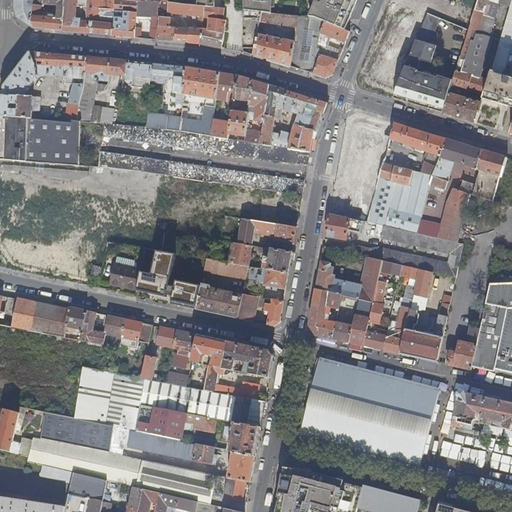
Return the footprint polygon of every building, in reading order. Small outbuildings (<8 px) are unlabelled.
[(16,0),(16,11),(18,18),(32,27),(34,7),(45,8),(46,0),(16,0)] [(63,32),(65,0),(46,0),(45,8),(34,7),(32,27),(35,29),(63,32)] [(65,0),(63,32),(88,34),(89,23),(88,19),(77,18),(78,7),(88,8),(88,0),(65,0)] [(89,23),(88,34),(114,36),(115,26),(96,24),(97,12),(101,12),(101,8),(109,9),(110,0),(88,0),(88,8),(87,11),(88,19),(89,23)] [(115,26),(114,36),(135,38),(136,28),(136,17),(137,1),(131,0),(117,0),(117,10),(116,12),(126,13),(125,23),(115,22),(115,26)] [(205,7),(214,8),(213,0),(196,0),(196,6),(205,7)] [(246,19),(245,53),(247,53),(254,56),(259,34),(261,26),(264,13),(274,14),(274,0),(246,0),(246,11),(259,13),(259,19),(253,19),(253,18),(248,18),(248,19),(246,19)] [(316,0),(309,18),(317,19),(322,21),(326,22),(346,31),(358,0),(316,0)] [(448,7),(462,12),(465,0),(431,0),(427,13),(438,16),(441,8),(447,10),(448,7)] [(444,113),(477,123),(483,103),(472,100),(479,79),(480,80),(491,44),(494,33),(486,30),(484,35),(480,34),(478,34),(483,15),(495,19),(500,0),(477,0),(478,1),(469,30),(454,80),(444,113)] [(160,19),(162,3),(137,1),(136,17),(160,19)] [(202,29),(203,21),(205,7),(196,6),(170,4),(170,3),(162,3),(160,19),(159,30),(158,41),(200,45),(202,29)] [(511,3),(499,47),(511,50),(511,3)] [(214,8),(205,7),(203,21),(209,22),(207,30),(202,29),(200,45),(222,49),(227,21),(226,21),(226,18),(224,18),(224,9),(214,8)] [(246,11),(246,19),(248,19),(248,18),(253,18),(253,19),(259,19),(259,13),(246,11)] [(298,31),(300,17),(274,14),(264,13),(261,26),(265,27),(266,22),(295,28),(295,31),(298,31)] [(394,98),(444,113),(454,80),(445,77),(445,76),(437,73),(437,75),(426,72),(426,74),(419,72),(423,60),(433,64),(439,46),(433,44),(440,18),(428,13),(408,63),(394,98)] [(486,30),(494,33),(495,19),(483,15),(478,34),(480,34),(484,35),(486,30)] [(313,74),(322,21),(317,19),(309,18),(300,17),(298,31),(296,39),(292,67),(313,74)] [(347,43),(351,33),(346,31),(326,22),(321,33),(347,43)] [(254,56),(292,67),(296,39),(290,38),(290,41),(259,34),(254,56)] [(2,96),(1,117),(1,118),(31,120),(32,120),(33,112),(40,113),(40,98),(24,97),(39,76),(63,78),(63,81),(65,81),(65,86),(73,86),(69,105),(79,108),(79,106),(84,88),(87,58),(30,53),(4,87),(2,96)] [(334,74),(339,61),(321,56),(313,74),(326,78),(334,74)] [(151,64),(87,58),(84,88),(79,106),(79,108),(77,122),(85,122),(91,123),(98,81),(107,82),(107,75),(110,76),(123,77),(127,77),(126,83),(128,85),(132,86),(132,87),(150,89),(151,64)] [(187,68),(151,64),(150,89),(147,128),(162,129),(180,132),(181,125),(181,120),(161,117),(164,83),(159,83),(159,78),(164,78),(174,79),(173,94),(184,95),(187,68)] [(220,73),(187,68),(184,95),(183,103),(186,103),(187,96),(206,99),(203,126),(213,127),(217,100),(220,73)] [(484,99),(511,107),(511,78),(496,74),(497,73),(494,72),(493,73),(492,72),(484,99)] [(237,76),(220,73),(217,100),(228,102),(229,93),(235,94),(237,76)] [(251,102),(254,81),(237,76),(235,94),(234,104),(240,105),(241,101),(251,102)] [(265,123),(270,86),(254,81),(251,102),(249,115),(248,121),(265,123)] [(328,104),(270,86),(265,123),(263,133),(261,145),(310,152),(313,139),(315,140),(328,104)] [(247,131),(248,121),(249,115),(233,112),(230,131),(229,134),(246,136),(247,131)] [(1,118),(0,140),(0,160),(80,166),(85,122),(77,122),(71,121),(71,125),(32,120),(31,120),(1,118)] [(147,128),(104,124),(102,137),(156,144),(308,165),(310,152),(261,145),(245,142),(229,140),(212,137),(193,134),(188,133),(180,132),(162,129),(147,128)] [(447,140),(396,124),(392,140),(417,148),(420,149),(420,151),(423,152),(424,150),(429,152),(426,161),(427,173),(435,175),(447,140)] [(181,125),(180,132),(188,133),(189,126),(181,125)] [(194,125),(193,134),(212,137),(213,129),(213,127),(203,126),(194,125)] [(212,137),(229,140),(229,134),(230,131),(213,129),(212,137)] [(245,142),(261,145),(263,133),(247,131),(246,136),(245,142)] [(459,243),(471,194),(493,201),(495,195),(499,182),(501,177),(507,158),(507,157),(482,150),(447,140),(435,175),(435,176),(432,185),(437,186),(436,189),(442,191),(443,189),(445,189),(447,190),(455,162),(481,170),(477,185),(464,180),(460,190),(456,189),(449,206),(443,226),(422,221),(418,234),(459,243)] [(89,143),(89,154),(99,154),(99,143),(89,143)] [(100,152),(99,167),(161,175),(212,182),(303,195),(305,180),(198,165),(108,153),(100,152)] [(511,159),(507,158),(501,177),(511,180),(511,159)] [(384,227),(418,234),(422,221),(430,191),(432,185),(435,176),(385,164),(380,178),(377,190),(374,201),(368,223),(384,227)] [(499,182),(495,195),(508,199),(511,186),(499,182)] [(245,206),(243,220),(263,223),(272,224),(293,227),(293,213),(245,206)] [(365,225),(365,222),(340,217),(330,214),(326,237),(346,240),(348,231),(360,233),(362,224),(365,225)] [(243,220),(239,244),(252,246),(255,233),(277,237),(277,241),(294,243),(297,227),(293,227),(272,224),(263,223),(243,220)] [(433,273),(457,278),(460,260),(464,244),(459,243),(418,234),(384,227),(381,238),(450,254),(453,259),(448,264),(380,248),(372,249),(359,246),(356,255),(369,258),(383,262),(403,266),(420,270),(433,273)] [(95,238),(129,239),(129,232),(95,230),(95,238)] [(239,244),(235,244),(232,264),(250,266),(252,246),(239,244)] [(269,263),(268,269),(276,271),(289,273),(292,252),(271,249),(270,256),(266,255),(264,262),(269,263)] [(381,272),(383,262),(369,258),(362,286),(337,280),(335,280),(336,276),(333,275),(335,268),(331,267),(332,263),(322,261),(316,290),(342,296),(360,300),(374,303),(380,275),(381,272)] [(232,264),(208,260),(205,273),(205,274),(246,281),(250,266),(232,264)] [(418,280),(420,270),(403,266),(383,262),(381,272),(389,274),(418,280)] [(110,285),(137,291),(141,270),(142,265),(135,263),(134,268),(114,264),(110,285)] [(268,269),(250,266),(246,281),(243,295),(260,298),(263,298),(265,286),(286,290),(289,273),(276,271),(268,269)] [(94,267),(91,277),(99,279),(102,269),(94,267)] [(428,298),(433,273),(420,270),(418,280),(415,295),(428,298)] [(364,346),(401,354),(411,309),(402,307),(399,323),(391,321),(389,332),(374,328),(375,324),(381,325),(385,308),(385,306),(390,307),(392,300),(387,298),(387,296),(385,296),(387,284),(383,283),(384,281),(385,276),(380,275),(374,303),(371,317),(371,319),(364,346)] [(177,281),(172,305),(197,310),(202,287),(177,281)] [(477,347),(473,368),(495,372),(496,370),(505,372),(511,373),(511,283),(491,284),(477,347)] [(202,287),(197,310),(238,319),(243,296),(236,294),(238,289),(232,288),(232,290),(228,289),(227,292),(211,289),(212,286),(202,284),(202,287)] [(317,336),(333,339),(336,324),(329,322),(330,315),(326,315),(328,307),(339,309),(342,296),(316,290),(310,325),(317,336)] [(260,298),(243,295),(243,296),(238,319),(254,322),(260,298)] [(411,309),(419,311),(423,310),(425,305),(427,306),(428,298),(415,295),(411,309)] [(271,313),(268,325),(274,327),(280,322),(284,302),(265,298),(264,304),(267,305),(265,312),(271,313)] [(70,311),(19,300),(12,328),(65,338),(67,329),(70,311)] [(356,314),(371,317),(374,303),(360,300),(356,314)] [(401,354),(438,362),(451,305),(443,304),(440,322),(437,333),(437,337),(433,336),(434,333),(426,331),(425,334),(414,332),(416,325),(417,325),(419,324),(421,316),(420,314),(418,314),(419,311),(411,309),(401,354)] [(81,341),(105,346),(107,335),(107,334),(94,332),(97,314),(70,308),(70,311),(67,329),(83,332),(81,341)] [(94,332),(107,334),(110,317),(97,314),(94,332)] [(350,343),(364,346),(371,319),(356,316),(354,327),(350,343)] [(107,335),(123,338),(126,320),(110,317),(107,334),(107,335)] [(123,338),(121,346),(138,349),(139,342),(150,344),(153,326),(126,320),(123,338)] [(333,339),(350,343),(354,327),(336,323),(336,324),(333,339)] [(450,353),(448,364),(473,370),(473,368),(477,347),(481,329),(472,327),(468,341),(465,340),(464,344),(460,343),(457,354),(450,353)] [(177,331),(161,328),(158,345),(174,349),(177,331)] [(177,331),(174,349),(180,350),(179,355),(189,357),(190,352),(195,353),(198,336),(177,331)] [(215,358),(214,367),(223,369),(228,342),(198,336),(195,353),(191,370),(199,371),(200,364),(202,365),(203,357),(206,355),(209,355),(209,358),(212,358),(213,356),(214,356),(215,358)] [(228,342),(223,369),(229,370),(232,370),(234,371),(236,359),(239,360),(240,362),(245,363),(243,373),(270,378),(274,358),(270,351),(228,342)] [(173,353),(172,359),(178,360),(176,367),(183,369),(184,364),(187,364),(189,357),(179,355),(173,353)] [(143,379),(146,380),(152,381),(157,359),(147,356),(145,366),(143,379)] [(317,358),(313,374),(298,436),(416,467),(435,389),(317,358)] [(209,366),(205,391),(215,393),(217,386),(219,374),(225,375),(225,372),(228,373),(229,370),(223,369),(214,367),(209,366)] [(83,368),(74,419),(116,428),(131,431),(136,432),(138,424),(141,406),(146,380),(143,379),(99,371),(83,368)] [(169,374),(167,384),(188,388),(190,377),(169,374)] [(141,406),(150,407),(156,408),(186,414),(217,420),(233,423),(237,401),(234,401),(235,397),(215,393),(205,391),(188,388),(167,384),(152,381),(146,380),(141,406)] [(245,383),(243,391),(242,398),(256,401),(259,386),(245,383)] [(217,386),(215,393),(235,397),(242,398),(243,391),(217,386)] [(440,390),(435,389),(416,467),(421,468),(440,390)] [(460,394),(454,417),(474,422),(475,422),(477,414),(482,415),(486,398),(462,393),(460,394)] [(242,398),(235,397),(234,401),(237,401),(233,423),(234,423),(261,429),(266,403),(242,398)] [(511,404),(508,403),(486,398),(482,415),(480,423),(492,426),(494,420),(498,421),(497,427),(511,430),(511,404)] [(141,406),(138,424),(146,425),(150,407),(141,406)] [(138,424),(136,432),(148,434),(151,435),(156,408),(150,407),(146,425),(138,424)] [(156,408),(151,435),(181,441),(184,423),(186,414),(156,408)] [(0,449),(11,452),(20,413),(5,410),(0,432),(0,449)] [(74,419),(45,413),(42,439),(111,453),(116,428),(74,419)] [(217,420),(186,414),(184,423),(195,425),(194,429),(214,433),(217,420)] [(474,422),(454,417),(451,427),(461,429),(462,424),(473,427),(474,422)] [(261,429),(234,423),(233,428),(226,427),(224,435),(227,437),(226,439),(231,440),(229,451),(234,452),(256,457),(261,429)] [(116,428),(111,453),(122,455),(124,448),(129,444),(131,431),(116,428)] [(136,432),(130,457),(135,458),(144,460),(145,450),(148,434),(136,432)] [(151,435),(148,434),(145,450),(184,458),(188,442),(181,441),(151,435)] [(111,453),(42,439),(34,437),(31,450),(32,451),(30,457),(28,463),(44,466),(75,473),(109,482),(133,487),(144,490),(162,494),(179,498),(200,503),(212,506),(218,477),(134,459),(135,458),(130,457),(122,455),(111,453)] [(188,442),(184,458),(215,465),(217,463),(218,458),(214,457),(215,448),(188,442)] [(234,452),(229,478),(230,478),(247,481),(251,483),(256,457),(234,452)] [(75,473),(44,466),(42,477),(72,483),(75,473)] [(344,481),(295,470),(293,474),(283,471),(274,511),(356,511),(363,491),(343,485),(344,481)] [(102,511),(104,503),(106,493),(109,482),(75,473),(72,483),(70,495),(91,500),(88,511),(102,511)] [(242,503),(247,481),(230,478),(225,499),(242,503)] [(139,511),(144,490),(133,487),(130,503),(129,508),(128,511),(139,511)] [(416,511),(419,501),(364,487),(363,491),(356,511),(416,511)] [(148,511),(152,500),(161,502),(162,494),(144,490),(139,511),(148,511)] [(179,498),(162,494),(161,502),(159,511),(167,511),(167,507),(177,509),(179,498)] [(0,511),(65,511),(67,507),(0,497),(0,511)] [(198,511),(200,503),(179,498),(177,509),(185,511),(189,511),(198,511)] [(104,503),(102,511),(109,511),(111,504),(104,503)] [(212,511),(214,506),(212,506),(200,503),(198,511),(212,511)]
